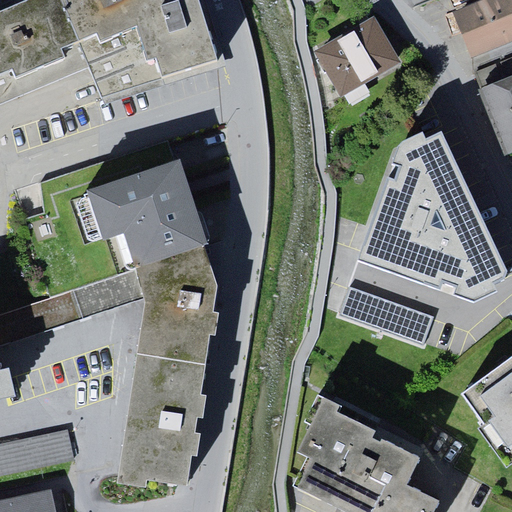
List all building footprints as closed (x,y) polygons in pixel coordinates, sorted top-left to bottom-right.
[(68,0),(36,0),(0,15),(0,17),(37,94),(90,71),(68,0)] [(68,0),(90,71),(101,104),(222,71),(194,0),(68,0)] [(405,0),(410,12),(439,0),(405,0)] [(511,0),(482,0),(456,11),(475,58),(511,43),(511,0)] [(408,64),(377,12),(317,44),(347,99),(408,64)] [(0,17),(0,108),(37,94),(0,17)] [(511,73),(484,84),(509,155),(511,153),(511,73)] [(511,261),(444,116),(394,139),(354,261),(475,300),(511,283),(511,261)] [(180,168),(113,192),(149,293),(126,468),(196,477),(222,285),(180,168)] [(348,287),(340,315),(424,347),(434,317),(348,287)] [(0,292),(0,396),(22,392),(0,292)] [(511,349),(456,390),(510,463),(511,461),(511,349)] [(424,449),(327,398),(302,445),(313,450),(295,483),(349,511),(443,511),(452,497),(410,475),(424,449)] [(0,444),(0,474),(76,462),(72,433),(0,444)] [(64,511),(60,489),(0,501),(0,511),(64,511)]
